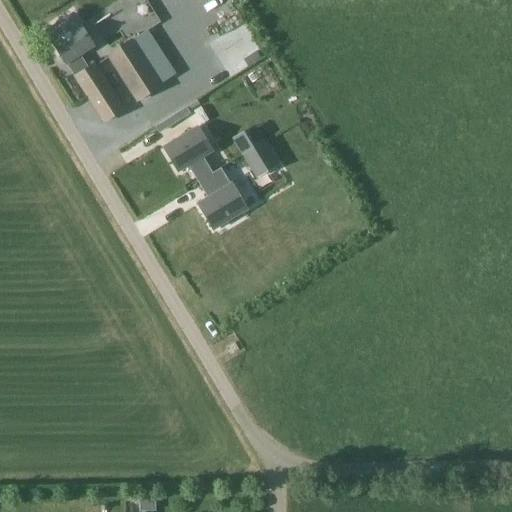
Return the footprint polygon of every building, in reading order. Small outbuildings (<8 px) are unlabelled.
[(72,15),(46,32),(53,43),(52,44),(66,64),(69,62),(78,76),(75,78),(105,123),(125,110),(109,86),(100,72),(95,64),(88,69),(79,56),(93,46),(79,26),(72,15)] [(132,40),(108,56),(137,101),(162,85),(160,84),(154,74),(132,40)] [(160,84),(172,76),(165,67),(154,74),(160,84)] [(186,107),(176,114),(179,119),(190,113),(186,107)] [(166,120),(156,127),(159,132),(170,126),(166,120)] [(197,126),(164,145),(179,169),(188,164),(198,180),(213,171),(203,155),(211,150),(197,126)] [(264,141),(243,153),(250,164),(262,157),(268,168),(277,163),(264,141)] [(224,278),(162,167),(130,185),(191,295),(224,278)] [(213,171),(198,180),(208,197),(199,203),(213,227),(218,224),(220,227),(243,213),(241,210),(246,207),(231,183),(223,188),(213,171)] [(211,330),(239,377),(276,355),(260,329),(272,321),(260,301),(211,330)] [(155,511),(155,499),(140,499),(140,511),(155,511)]
